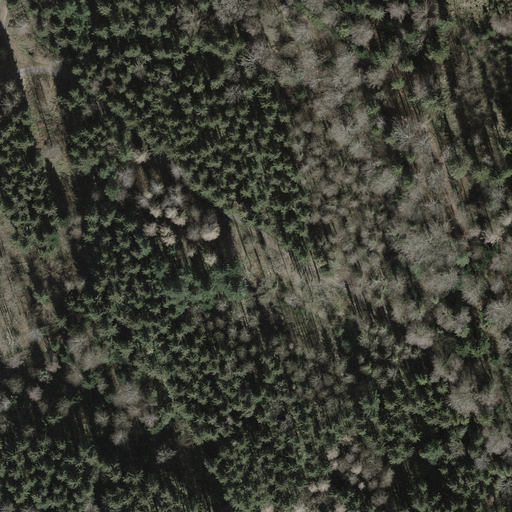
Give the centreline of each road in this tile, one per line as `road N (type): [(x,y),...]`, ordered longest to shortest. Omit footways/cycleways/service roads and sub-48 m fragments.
road 1 (track): [(0,84),(34,69),(97,87),(197,189),(393,315),(511,446)]
road 2 (track): [(2,511),(0,381)]
